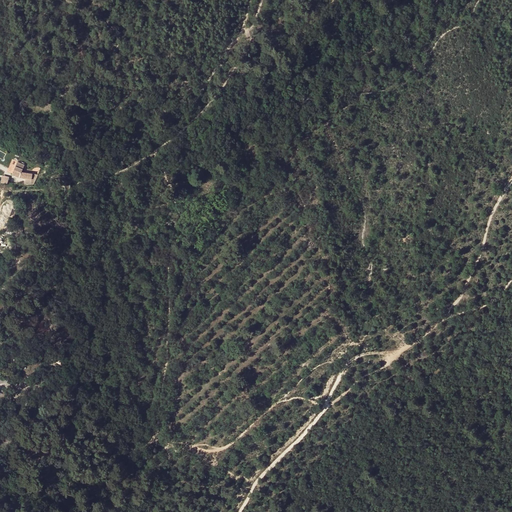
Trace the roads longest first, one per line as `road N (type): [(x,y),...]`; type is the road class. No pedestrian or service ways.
road 1 (track): [(511,180),(462,298),(313,420),(267,467),(241,511)]
road 2 (track): [(160,148),(68,189),(0,191)]
